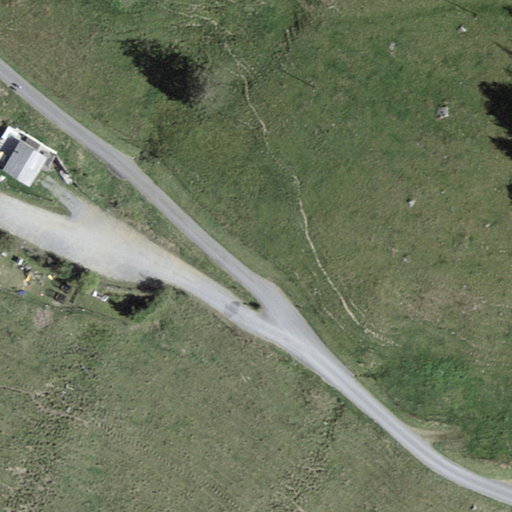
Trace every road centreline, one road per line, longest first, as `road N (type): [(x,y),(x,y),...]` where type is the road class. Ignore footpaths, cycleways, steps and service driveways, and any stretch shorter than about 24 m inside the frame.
road 1 (unclassified): [(0,67),(278,304),(310,353),(420,450),(511,498)]
road 2 (track): [(310,353),(197,284),(0,202)]
